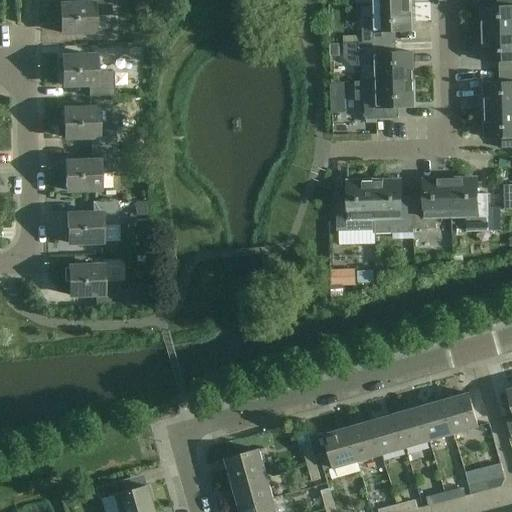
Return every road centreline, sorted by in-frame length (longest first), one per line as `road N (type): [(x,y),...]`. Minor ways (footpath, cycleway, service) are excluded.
road 1 (residential): [(197,511),(183,460),(195,436),(511,341)]
road 2 (residential): [(344,153),(463,151),(458,0)]
road 3 (residential): [(0,264),(29,263),(21,65),(0,65)]
